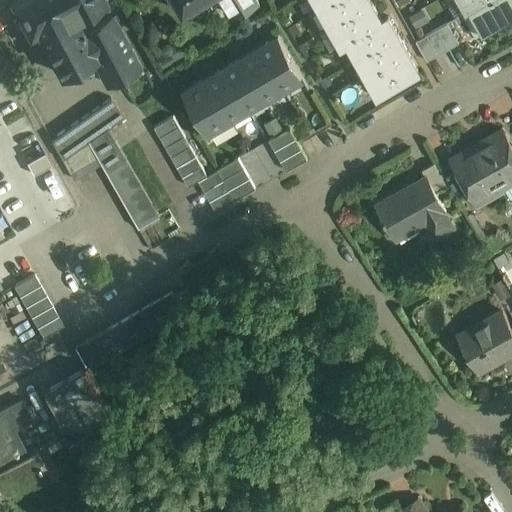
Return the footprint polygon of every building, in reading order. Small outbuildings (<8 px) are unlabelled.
[(15,0),(13,1),(31,36),(40,31),(72,14),(73,14),(65,0),(15,0)] [(109,0),(65,0),(73,14),(72,14),(83,35),(113,19),(118,17),(109,0)] [(175,0),(184,14),(207,0),(175,0)] [(259,3),(256,0),(223,0),(234,18),(259,3)] [(317,0),(322,8),(336,0),(317,0)] [(370,0),(336,0),(322,8),(332,26),(372,3),(370,0)] [(464,0),(470,10),(466,12),(467,13),(470,11),(490,0),(464,0)] [(511,0),(490,0),(470,11),(471,13),(475,11),(486,31),(483,34),(483,35),(511,18),(511,0)] [(372,3),(332,26),(342,45),(349,41),(348,40),(382,21),(382,20),(372,3)] [(72,14),(40,31),(64,75),(96,59),(109,83),(138,68),(113,19),(83,35),(72,14)] [(382,21),(348,40),(349,41),(358,58),(379,46),(399,35),(388,17),(382,20),(382,21)] [(448,24),(437,30),(448,50),(459,44),(448,24)] [(448,50),(437,30),(427,36),(438,56),(448,50)] [(379,46),(358,58),(368,75),(409,53),(399,35),(379,46)] [(302,76),(279,36),(260,46),(283,87),(302,76)] [(438,56),(427,36),(416,42),(427,62),(438,56)] [(283,87),(260,46),(242,57),(266,97),(283,87)] [(409,53),(368,76),(378,94),(419,71),(409,53)] [(266,97),(242,57),(225,67),(248,107),(266,97)] [(248,107),(225,67),(207,77),(230,117),(248,107)] [(230,117),(207,77),(186,89),(209,130),(230,117)] [(111,98),(68,127),(82,146),(88,142),(108,128),(125,117),(111,98)] [(174,116),(154,127),(160,137),(179,126),(174,116)] [(160,137),(166,147),(185,136),(179,126),(160,137)] [(68,127),(51,140),(63,160),(82,146),(68,127)] [(108,128),(88,142),(138,229),(159,217),(108,128)] [(290,129),(269,141),(275,151),(296,139),(290,129)] [(452,159),(453,161),(472,195),(476,201),(491,197),(511,176),(511,144),(504,130),(488,139),(484,147),(471,149),(452,159)] [(185,136),(166,147),(171,157),(191,146),(185,136)] [(296,139),(275,151),(281,161),(301,149),(296,139)] [(191,146),(171,157),(177,167),(196,156),(191,146)] [(301,149),(281,161),(287,171),(307,160),(301,149)] [(196,156),(177,167),(183,177),(202,166),(196,156)] [(238,158),(218,170),(218,171),(223,180),(244,168),(238,158)] [(472,195),(453,161),(442,167),(460,201),(472,195)] [(447,186),(438,169),(434,163),(422,170),(426,177),(427,176),(436,192),(447,186)] [(202,166),(183,177),(188,187),(199,181),(208,176),(202,166)] [(244,168),(223,180),(224,180),(229,190),(250,178),(244,168)] [(208,176),(199,181),(204,191),(224,180),(223,180),(218,171),(208,176)] [(426,177),(377,205),(396,239),(428,222),(436,236),(453,226),(444,212),(446,210),(436,192),(427,176),(426,177)] [(250,178),(229,190),(235,200),(256,189),(250,178)] [(224,180),(204,191),(210,201),(229,190),(224,180)] [(229,190),(210,201),(216,211),(235,200),(229,190)] [(64,326),(35,274),(14,286),(44,338),(64,326)] [(421,281),(400,293),(406,303),(427,291),(421,281)] [(458,335),(459,338),(464,335),(481,366),(477,368),(478,370),(502,357),(499,352),(511,344),(511,327),(503,311),(458,335)] [(92,352),(98,363),(147,336),(135,314),(79,345),(85,356),(92,352)] [(24,402),(0,414),(0,470),(29,456),(16,430),(33,420),(24,402)] [(113,410),(67,434),(74,447),(120,423),(113,410)] [(29,456),(0,470),(0,490),(3,496),(13,491),(16,496),(47,480),(33,454),(29,456)] [(435,511),(421,489),(401,501),(407,511),(435,511)]
